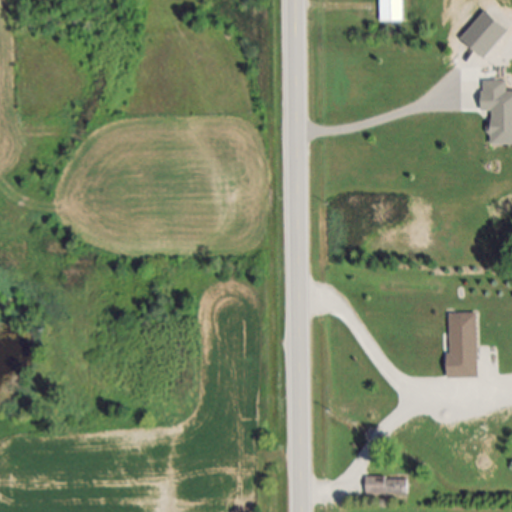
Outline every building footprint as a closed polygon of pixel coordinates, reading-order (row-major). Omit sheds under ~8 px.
[(382,22),(382,0),(404,0),(404,22),(382,22)] [(511,28),(511,26),(488,10),(466,41),(491,59),(511,28)] [(511,144),(511,90),(511,91),(510,80),(486,81),(487,111),(495,111),(496,145),(511,144)] [(479,314),(479,379),(451,379),(451,314),(479,314)] [(408,494),(368,494),(368,478),(408,478),(408,494)]
